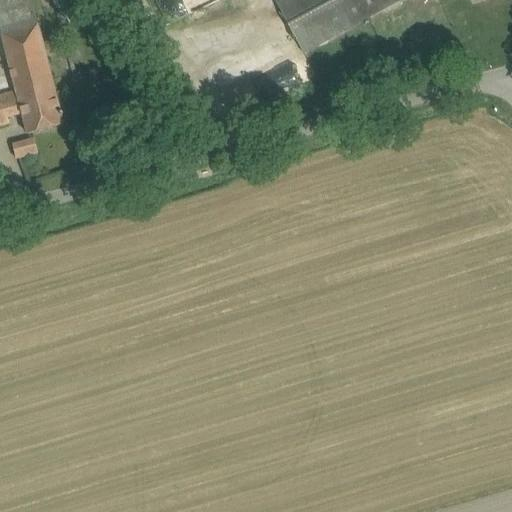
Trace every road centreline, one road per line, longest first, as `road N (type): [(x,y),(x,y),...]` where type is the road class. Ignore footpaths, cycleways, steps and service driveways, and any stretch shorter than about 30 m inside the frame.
road 1 (unclassified): [(0,219),(502,74)]
road 2 (track): [(136,0),(234,156)]
